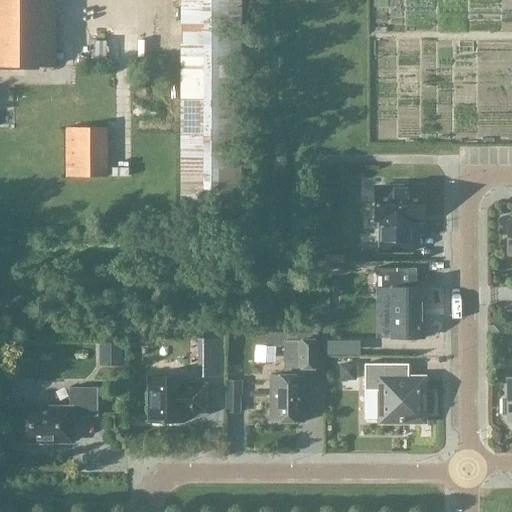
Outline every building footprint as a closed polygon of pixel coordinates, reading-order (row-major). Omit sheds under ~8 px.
[(0,0),(0,65),(53,66),(53,0),(0,0)] [(238,208),(238,0),(178,0),(178,208),(238,208)] [(66,177),(106,176),(106,127),(66,127),(66,177)] [(410,220),(423,220),(422,188),(374,188),(375,220),(379,220),(379,252),(410,252),(410,220)] [(415,287),(415,268),(375,268),(375,288),(390,288),(390,338),(422,338),(422,287),(415,287)] [(270,374),(270,422),(302,422),(302,368),(296,368),(296,340),(283,340),(283,374),(270,374)] [(296,340),(296,368),(302,368),(316,368),(316,340),(296,340)] [(379,422),(422,422),(422,378),(395,378),(395,364),(363,364),(363,390),(379,390),(379,422)] [(181,377),(149,377),(149,422),(161,422),(161,423),(165,423),(165,422),(181,422),(181,411),(205,411),(205,385),(181,385),(181,377)] [(511,378),(506,379),(506,399),(502,399),(502,414),(506,414),(506,422),(511,422),(511,378)] [(68,408),(16,408),(16,442),(70,442),(70,416),(96,416),(96,388),(68,388),(68,408)]
